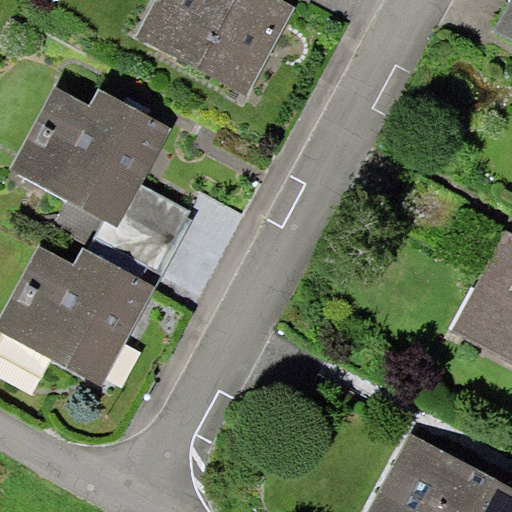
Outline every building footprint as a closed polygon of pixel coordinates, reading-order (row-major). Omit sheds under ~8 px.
[(171,0),(170,0),(160,0),(141,37),(233,87),(250,55),(269,65),(292,21),(253,0),(171,0)] [(511,5),(507,2),(490,33),(511,45),(511,5)] [(158,125),(103,95),(94,110),(63,92),(28,154),(79,183),(71,198),(108,218),(129,180),(143,188),(167,146),(151,138),(158,125)] [(511,232),(508,230),(477,284),(506,300),(484,340),(511,355),(511,232)] [(87,243),(76,263),(45,247),(0,329),(0,377),(34,395),(56,354),(96,375),(115,340),(126,346),(153,296),(141,290),(149,276),(87,243)] [(509,511),(511,508),(511,484),(411,429),(379,487),(413,506),(409,511),(509,511)]
